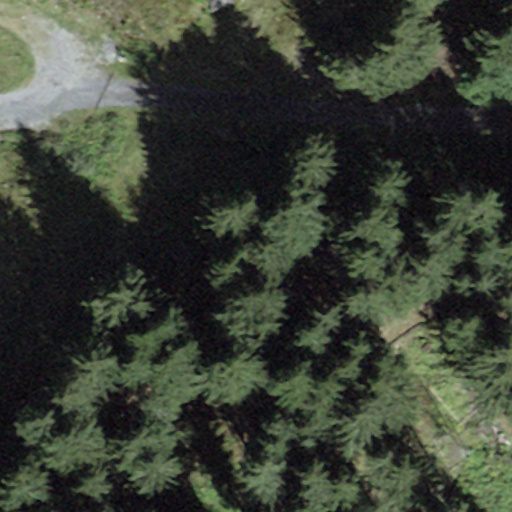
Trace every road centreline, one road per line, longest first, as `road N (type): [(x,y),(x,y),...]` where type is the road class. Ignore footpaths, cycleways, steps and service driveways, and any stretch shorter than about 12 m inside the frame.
road 1 (track): [(58,106),(315,86),(511,114)]
road 2 (track): [(58,106),(72,49),(47,21),(3,0)]
